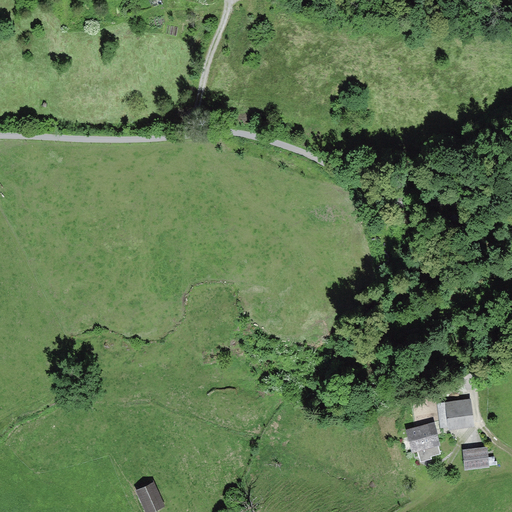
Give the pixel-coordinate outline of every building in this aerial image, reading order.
[(471,400),(445,403),(448,429),(449,432),(475,428),(471,400)] [(448,429),(445,403),(437,404),(440,430),(448,429)] [(440,447),(434,424),(405,432),(412,455),(440,447)] [(488,448),(462,451),(465,472),(497,468),(497,462),(495,462),(494,457),(489,458),(488,448)] [(154,511),(166,507),(155,484),(136,492),(145,511),(154,511)]
